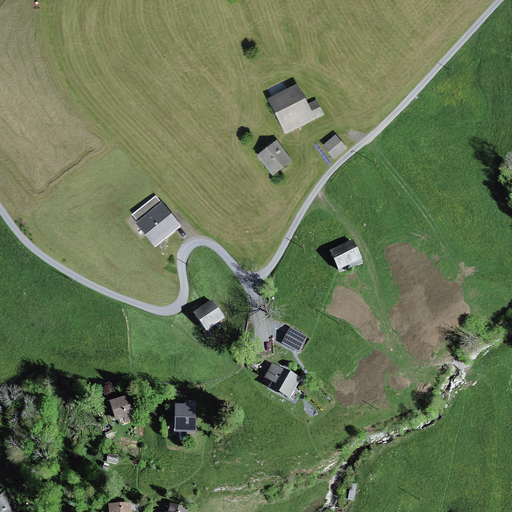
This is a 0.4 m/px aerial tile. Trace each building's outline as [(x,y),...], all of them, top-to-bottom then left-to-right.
[(299,84),(273,97),(289,131),(316,119),(299,84)] [(336,135),(326,145),(337,158),(348,148),(336,135)] [(278,142),(260,156),(275,176),(294,162),(278,142)] [(163,205),(139,222),(156,246),(180,229),(163,205)] [(354,243),(333,252),(341,270),(362,260),(354,243)] [(213,304),(196,314),(206,330),(223,321),(213,304)] [(308,338),(290,329),(282,345),(300,354),(308,338)] [(303,377),(275,362),(265,381),(293,395),(303,377)] [(129,396),(111,400),(116,423),(134,419),(129,396)] [(197,402),(177,402),(178,430),(197,429),(197,402)] [(7,491),(0,497),(0,507),(3,511),(11,511),(20,505),(7,491)] [(136,511),(136,502),(114,504),(114,511),(136,511)]
